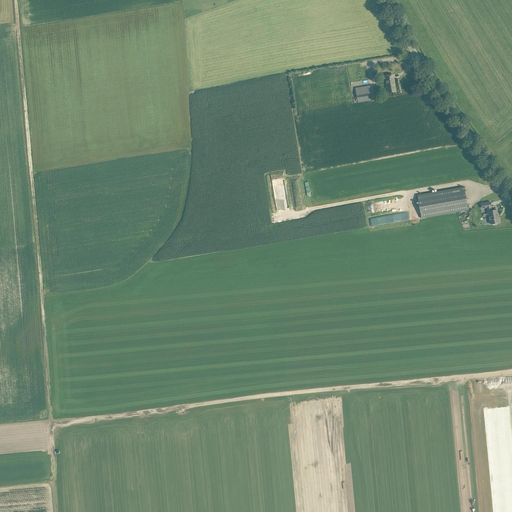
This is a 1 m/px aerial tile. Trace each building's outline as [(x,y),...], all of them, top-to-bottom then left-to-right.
[(330,71),(332,89),(369,83),(366,65),(330,71)] [(386,80),(388,92),(396,91),(393,74),(383,76),(384,81),(386,80)] [(370,85),(356,88),(358,102),(372,100),(370,85)] [(459,188),(417,195),(421,218),(463,211),(468,210),(464,187),(459,188)] [(497,223),(500,223),(499,218),(497,210),(492,211),(491,207),(491,202),(481,204),(482,209),(487,208),(488,213),(489,213),(491,224),(493,224),(494,225),(497,224),(497,223)]
